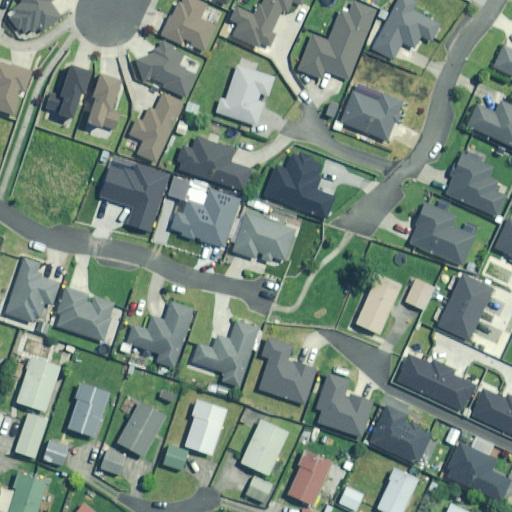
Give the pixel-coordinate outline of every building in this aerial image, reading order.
[(39,29),(43,34),(63,20),(51,2),(54,0),(19,0),(21,2),(11,9),(15,14),(9,18),(18,32),(22,30),(25,34),(29,31),(31,34),(39,29)] [(207,5),(196,0),(184,0),(183,4),(180,3),(163,35),(182,45),(184,40),(191,43),(190,46),(205,54),(218,29),(200,19),(207,5)] [(305,0),(264,0),(256,17),(237,8),(231,22),(240,26),(235,37),(258,48),(260,44),(270,49),(277,35),(272,33),(283,11),(290,14),(296,3),(303,6),(305,0)] [(417,2),(413,0),(397,0),(373,50),(394,60),(402,44),(415,50),(421,37),(432,42),(441,25),(413,11),(417,2)] [(350,15),(342,11),(338,19),(329,15),(325,24),(334,28),(329,41),(314,34),(298,71),(321,80),(325,71),(348,81),(379,11),(356,1),(350,15)] [(155,55),(137,61),(143,84),(153,79),(166,85),(164,89),(187,100),(198,75),(177,65),(184,57),(171,43),(163,43),(161,48),(154,50),(155,55)] [(511,50),(503,47),(494,68),(511,75),(511,50)] [(31,71),(0,62),(0,109),(17,114),(24,86),(26,87),(31,71)] [(91,73),(72,66),(65,85),(63,84),(58,96),(52,94),(46,110),(61,115),(60,118),(72,122),(91,73)] [(274,78),(238,66),(226,99),(221,98),(216,112),(258,126),(265,104),(257,101),(260,93),(269,96),(274,78)] [(96,102),(88,127),(101,131),(103,127),(117,132),(122,115),(114,112),(123,82),(102,75),(94,102),(96,102)] [(184,102),(163,93),(156,111),(149,108),(143,122),(135,119),(128,136),(144,142),(138,155),(158,163),(184,102)] [(404,103),(383,94),(380,103),(354,93),(342,123),(388,142),(404,103)] [(511,97),(505,94),(497,114),(477,105),(467,127),(511,146),(511,97)] [(235,149),(198,136),(193,150),(184,147),(177,168),(243,192),(251,170),(231,163),(235,149)] [(334,197),(317,191),(322,178),(318,177),(322,166),(312,162),(314,158),(300,153),(299,157),(294,155),(288,171),(277,167),(266,196),(326,219),(334,197)] [(492,168),(462,155),(451,178),(454,179),(447,195),(496,217),(505,196),(495,192),(498,183),(488,178),(492,168)] [(137,166),(135,172),(125,169),(124,171),(112,167),(102,198),(135,208),(129,226),(149,232),(167,176),(137,166)] [(240,199),(210,189),(204,207),(190,202),(185,216),(178,213),(172,231),(223,249),(240,199)] [(456,217),(428,205),(410,244),(461,267),(475,237),(452,226),(456,217)] [(511,250),(511,205),(481,270),(499,278),(511,250)] [(255,260),(257,253),(264,255),(262,261),(271,264),(272,258),(286,263),(297,231),(247,214),(234,253),(255,260)] [(41,264),(26,258),(6,314),(34,324),(36,317),(40,318),(44,305),(53,308),(61,284),(37,276),(41,264)] [(401,285),(379,275),(357,324),(379,334),(401,285)] [(434,288),(416,279),(406,301),(424,310),(434,288)] [(115,305),(67,289),(59,315),(62,316),(59,327),(103,341),(115,305)] [(192,309),(171,303),(166,322),(151,318),(148,330),(133,325),(128,346),(159,354),(156,363),(176,369),(192,309)] [(258,326),(237,321),(231,340),(215,336),(211,347),(198,343),(192,364),(222,372),(220,381),(241,387),(258,326)] [(468,344),(423,323),(395,383),(418,394),(436,356),(441,358),(443,354),(460,361),(468,344)] [(511,335),(503,355),(511,359),(511,335)] [(291,347),(267,339),(261,357),(270,360),(259,390),(304,405),(316,370),(287,360),(291,347)] [(60,368),(32,358),(17,403),(45,412),(60,368)] [(361,438),(373,402),(350,395),(349,398),(344,396),(349,381),(330,374),(318,409),(322,411),(318,424),(361,438)] [(110,393),(81,384),(67,430),(96,439),(110,393)] [(508,413),(503,425),(511,429),(510,432),(511,432),(511,393),(503,411),(508,413)] [(503,410),(472,395),(468,404),(460,400),(455,412),(494,430),(503,410)] [(166,415),(140,401),(118,442),(144,456),(166,415)] [(227,410),(197,401),(192,416),(183,446),(212,455),(227,410)] [(408,416),(387,407),(371,443),(419,464),(431,435),(405,423),(408,416)] [(48,418),(29,412),(16,452),(35,458),(48,418)] [(288,433),(261,421),(242,463),(268,476),(288,433)] [(71,446),(47,439),(41,459),(65,466),(71,446)] [(496,460),(461,444),(449,472),(452,473),(449,480),(500,503),(510,481),(491,472),(496,460)] [(189,453),(170,446),(164,465),(183,471),(189,453)] [(127,455),(109,448),(102,468),(120,475),(127,455)] [(295,465),(299,467),(288,495),(317,507),(334,464),(301,451),(295,465)] [(388,480),(391,481),(378,508),(385,511),(403,511),(419,480),(394,468),(388,480)] [(38,511),(48,483),(19,473),(13,491),(3,487),(0,495),(0,511),(2,511),(38,511)] [(272,485),(253,477),(246,495),(264,503),(272,485)] [(364,495),(347,487),(340,503),(357,511),(364,495)] [(97,511),(84,501),(75,511),(97,511)] [(473,511),(452,502),(446,511),(473,511)]
